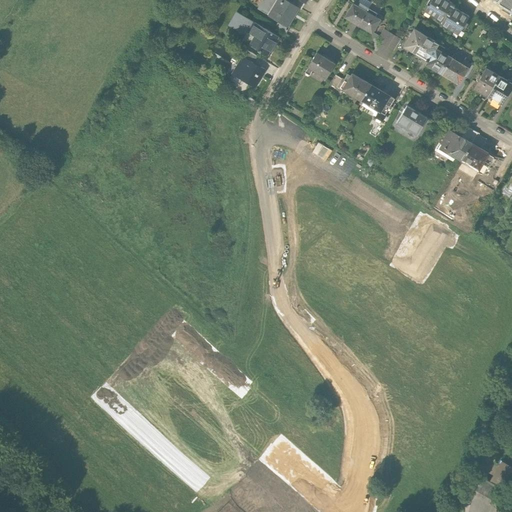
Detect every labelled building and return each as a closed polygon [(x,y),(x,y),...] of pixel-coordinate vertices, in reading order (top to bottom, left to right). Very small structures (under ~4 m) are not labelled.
[(285,0),(279,0),(270,16),(289,27),(300,9),(292,4),(285,0)] [(294,0),(292,4),(300,9),(302,10),(307,0),(294,0)] [(469,16),(454,8),(449,5),(451,3),(446,0),(431,0),(426,10),(443,20),(441,23),(459,34),(469,16)] [(346,19),(360,27),(368,13),(354,5),(346,19)] [(246,36),(254,23),(237,13),(229,26),(246,36)] [(381,21),(368,13),(360,27),(373,35),(381,21)] [(243,40),(270,56),(281,39),(254,23),(246,36),(243,40)] [(404,46),(416,54),(427,36),(415,29),(409,39),(404,46)] [(401,40),(384,30),(380,36),(385,40),(382,45),(394,52),(398,46),(401,40)] [(404,35),(401,40),(398,46),(403,49),(404,46),(409,39),(404,35)] [(432,40),(427,36),(416,54),(429,62),(437,49),(439,46),(432,41),(432,40)] [(427,66),(443,76),(453,59),(437,49),(429,62),(427,66)] [(247,51),(243,58),(253,64),(257,57),(247,51)] [(335,64),(317,53),(308,67),(327,78),(335,64)] [(478,57),(473,67),(474,68),(469,76),(473,79),(484,61),(478,57)] [(253,64),(243,58),(232,76),(255,90),(267,71),(261,68),(261,69),(253,64)] [(462,65),(453,59),(443,76),(458,86),(463,79),(469,69),(462,65)] [(464,61),(462,65),(469,69),(463,79),(466,81),(469,76),(474,68),(473,67),(464,61)] [(474,89),(488,97),(500,77),(486,69),(474,89)] [(342,91),(362,103),(372,87),(353,75),(342,91)] [(342,80),(336,76),(330,86),(336,90),(342,80)] [(511,84),(508,82),(500,77),(488,97),(502,105),(511,87),(511,84)] [(391,99),(372,87),(362,103),(379,114),(381,115),(382,114),(391,99)] [(426,120),(407,108),(396,124),(416,136),(426,120)] [(387,117),(382,114),(381,115),(379,114),(376,119),(382,123),(387,117)] [(465,128),(460,138),(473,146),(479,136),(465,128)] [(438,149),(462,164),(473,146),(460,138),(448,131),(438,149)] [(486,141),(479,136),(473,146),(481,150),(486,141)] [(481,150),(473,146),(462,164),(479,174),(489,156),(481,150)] [(510,199),(511,196),(511,178),(502,194),(510,199)] [(511,466),(502,461),(491,481),(499,486),(501,487),(511,466)] [(491,481),(481,476),(474,490),(491,499),(499,486),(491,481)]
